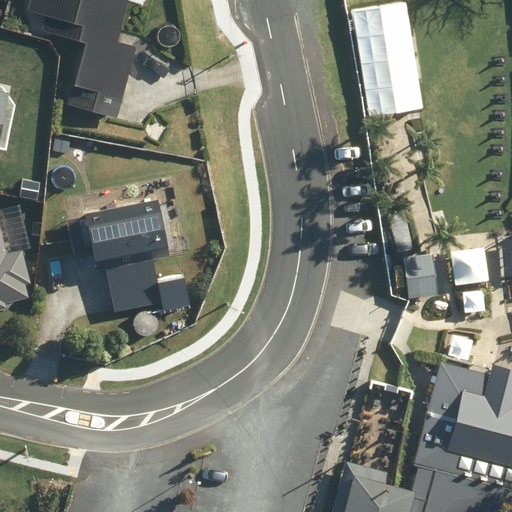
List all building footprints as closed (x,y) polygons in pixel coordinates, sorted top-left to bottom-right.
[(29,0),(26,11),(46,17),(42,29),(88,42),(71,103),(116,115),(135,47),(116,42),(128,0),(29,0)] [(427,104),(409,0),(407,0),(355,8),(373,113),(427,104)] [(63,190),(67,190),(71,188),(73,185),(75,182),(75,178),(74,174),(72,171),(69,168),(65,167),(61,167),(58,169),(55,171),(53,174),(52,178),(52,181),(54,185),(56,188),(59,190),(63,190)] [(160,197),(82,212),(94,273),(107,271),(114,311),(163,302),(165,309),(189,305),(184,277),(157,282),(153,259),(171,255),(160,197)] [(0,310),(12,308),(10,302),(38,295),(26,247),(12,251),(1,209),(0,209),(0,310)] [(511,229),(497,231),(501,278),(511,277),(511,229)] [(487,242),(454,245),(457,283),(491,280),(487,242)] [(442,291),(436,250),(406,254),(412,295),(442,291)] [(143,338),(147,337),(151,335),(153,332),(155,329),(155,325),(154,321),(152,318),(149,315),(145,314),(141,314),(138,316),(135,318),(133,321),(132,325),(132,329),(134,332),(136,335),(139,337),(143,338)] [(511,511),(511,390),(424,366),(399,479),(362,473),(365,461),(351,457),(336,511),(511,511)] [(406,425),(370,420),(366,452),(401,457),(406,425)]
